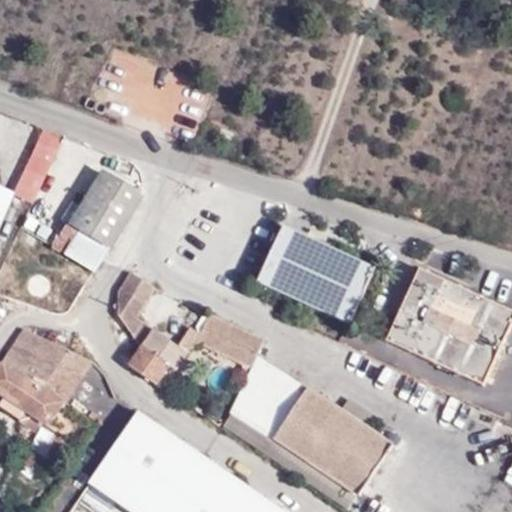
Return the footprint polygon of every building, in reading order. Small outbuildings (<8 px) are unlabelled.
[(36,127),(39,139),(11,197),(31,206),(63,137),(36,127)] [(99,173),(77,207),(71,203),(46,243),(94,273),(139,198),(99,173)] [(0,221),(11,197),(0,192),(0,221)] [(301,227),(275,283),(365,324),(391,269),(301,227)] [(511,311),(421,270),(387,343),(486,388),(511,328),(511,311)] [(119,294),(120,316),(136,337),(147,323),(140,317),(157,288),(131,275),(119,294)] [(266,341),(211,316),(202,334),(198,342),(253,369),(266,341)] [(136,337),(144,347),(156,330),(147,323),(136,337)] [(156,330),(144,347),(131,365),(158,384),(170,366),(177,371),(198,342),(202,334),(193,328),(181,346),(156,330)] [(67,351),(25,331),(4,364),(41,388),(66,406),(94,363),(67,351)] [(66,406),(41,388),(4,364),(0,369),(0,389),(8,395),(4,400),(1,408),(23,422),(28,414),(42,423),(50,429),(66,406)] [(275,438),(360,497),(394,447),(309,388),(275,438)] [(286,511),(140,412),(91,484),(132,511),(286,511)] [(23,422),(36,432),(42,423),(28,414),(23,422)]
